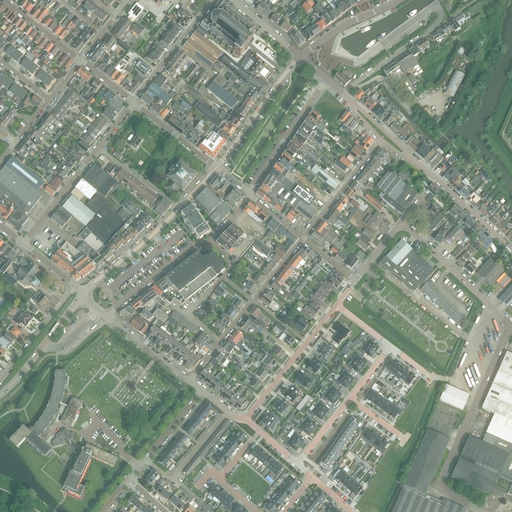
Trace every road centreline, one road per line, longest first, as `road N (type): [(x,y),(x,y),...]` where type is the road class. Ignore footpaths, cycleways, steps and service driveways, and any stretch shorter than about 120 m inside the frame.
road 1 (unclassified): [(511,324),(440,481),(447,494),(481,511)]
road 2 (residential): [(476,0),(344,93)]
road 3 (unclassified): [(403,221),(511,324)]
road 4 (residential): [(244,418),(336,304)]
road 5 (tertiary): [(216,168),(300,54)]
road 6 (residential): [(250,194),(328,79)]
road 7 (unclassified): [(413,158),(511,249)]
road 8 (residential): [(220,341),(304,239)]
road 9 (residential): [(105,316),(212,239)]
road 10 (residential): [(133,102),(215,0)]
road 11 (tertiary): [(0,395),(81,293)]
road 12 (tertiary): [(81,293),(179,208)]
road 13 (residential): [(304,239),(382,142)]
road 14 (residential): [(23,244),(99,149)]
